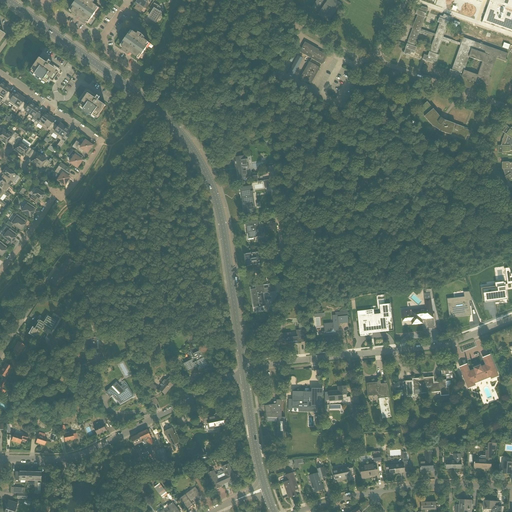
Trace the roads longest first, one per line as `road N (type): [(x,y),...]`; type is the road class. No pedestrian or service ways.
road 1 (tertiary): [(244,371),(219,208),(196,155),(157,109),(6,0)]
road 2 (residential): [(244,371),(442,344),(511,319)]
road 3 (residential): [(0,458),(77,456),(244,371)]
road 4 (residential): [(56,192),(63,196),(78,180),(102,142),(0,73)]
road 5 (track): [(229,379),(222,347),(193,317),(158,336),(101,339)]
road 6 (track): [(511,230),(371,143)]
road 7 (residential): [(371,493),(511,489)]
road 8 (tertiary): [(265,489),(244,371)]
